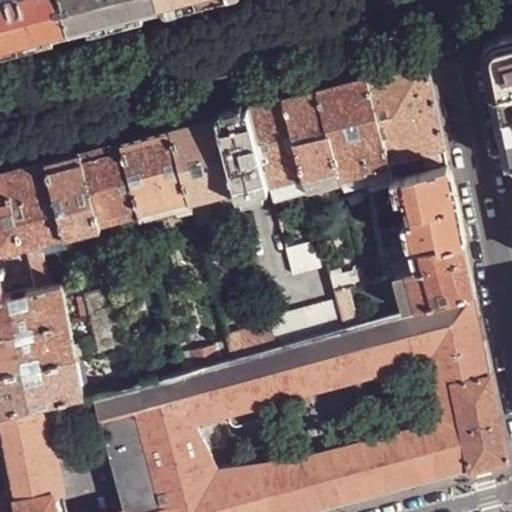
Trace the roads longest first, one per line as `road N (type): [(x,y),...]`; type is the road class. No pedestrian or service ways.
road 1 (secondary): [(412,0),(0,110)]
road 2 (residential): [(445,0),(511,325)]
